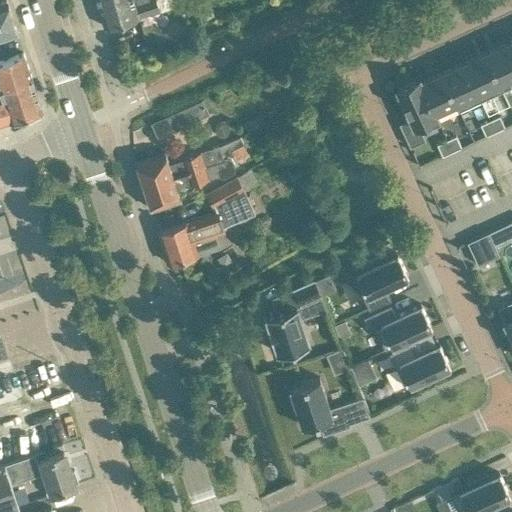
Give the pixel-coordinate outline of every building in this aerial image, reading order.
[(0,37),(17,32),(6,0),(3,0),(0,1),(0,37)] [(97,0),(106,26),(159,9),(156,0),(139,0),(134,2),(133,0),(97,0)] [(511,52),(507,41),(485,51),(503,89),(511,85),(507,76),(511,73),(511,52)] [(503,89),(485,51),(463,61),(481,99),(503,89)] [(0,87),(15,82),(13,79),(30,73),(23,52),(0,59),(0,87)] [(481,99),(463,61),(441,71),(459,109),(481,99)] [(459,109),(441,71),(421,81),(419,77),(418,78),(439,123),(440,123),(434,110),(454,101),(458,110),(459,109)] [(0,122),(9,120),(10,121),(38,111),(38,110),(40,106),(41,106),(30,73),(13,79),(15,82),(0,87),(0,122)] [(410,145),(425,138),(422,131),(439,123),(418,78),(396,88),(410,117),(399,122),(410,145)] [(202,97),(165,114),(172,129),(208,112),(202,99),(202,97)] [(260,113),(248,119),(253,128),(264,122),(260,113)] [(490,118),(495,130),(505,126),(499,114),(490,118)] [(485,135),(495,130),(490,118),(480,123),(485,135)] [(216,121),(214,127),(217,135),(224,137),(229,135),(230,128),(226,120),(221,119),(216,121)] [(244,142),(240,134),(227,141),(218,144),(222,153),(224,152),(228,154),(229,154),(229,149),(232,148),(243,143),(244,142)] [(446,139),(452,150),(461,146),(456,134),(446,139)] [(442,155),(452,150),(446,139),(437,143),(442,155)] [(224,156),(222,153),(218,144),(168,160),(165,150),(135,160),(143,183),(224,158),(224,156)] [(193,182),(217,174),(224,177),(235,171),(237,164),(232,157),(226,155),(224,156),(224,158),(143,183),(151,207),(180,198),(177,187),(178,187),(182,190),(191,187),(193,182)] [(243,189),(238,175),(237,174),(207,193),(215,207),(216,210),(186,219),(187,220),(158,229),(168,262),(198,252),(193,239),(214,233),(223,230),(222,226),(256,210),(254,205),(253,206),(249,197),(251,197),(249,193),(247,193),(247,192),(245,193),(243,189)] [(511,228),(508,221),(488,230),(495,244),(511,236),(511,228)] [(467,240),(477,263),(499,253),(495,244),(488,230),(467,240)] [(408,275),(397,252),(387,257),(385,253),(365,262),(367,266),(352,273),(369,308),(390,298),(385,286),(408,275)] [(314,278),(293,288),(300,303),(321,293),(314,278)] [(511,299),(497,306),(499,311),(511,338),(511,299)] [(431,326),(420,303),(395,315),(389,303),(363,315),(369,327),(374,325),(385,348),(431,326)] [(270,327),(268,327),(272,339),(273,339),(278,352),(308,342),(296,304),(265,314),(270,327)] [(345,319),(334,324),(340,336),(351,331),(345,319)] [(450,365),(439,342),(416,353),(410,341),(388,351),(405,386),(420,379),(421,383),(441,374),(439,370),(450,365)] [(368,356),(350,364),(355,375),(373,367),(368,356)] [(329,406),(319,374),(288,384),(301,423),(318,417),(323,431),(348,422),(341,401),(329,406)] [(74,469),(70,470),(63,451),(40,459),(37,461),(34,453),(4,463),(11,482),(40,473),(47,494),(74,484),(74,482),(78,481),(74,469)] [(34,511),(20,511),(11,482),(4,463),(0,464),(0,511),(51,511),(50,507),(34,511)] [(469,485),(450,494),(458,511),(484,511),(482,507),(510,494),(499,471),(489,476),(487,472),(467,481),(469,485)]
